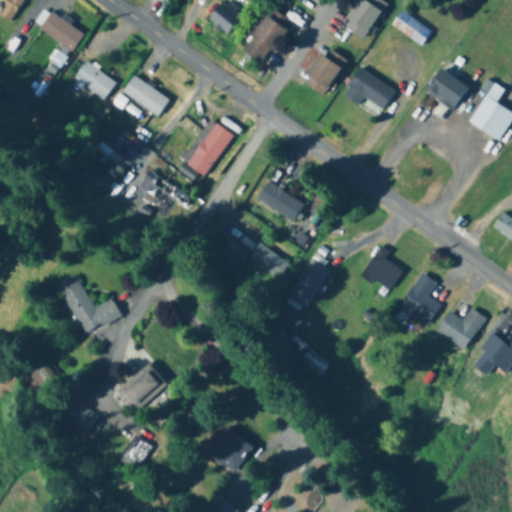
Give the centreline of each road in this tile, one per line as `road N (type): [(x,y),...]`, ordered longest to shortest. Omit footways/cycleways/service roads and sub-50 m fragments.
road 1 (residential): [(511,288),(111,0)]
road 2 (residential): [(272,117),(165,269)]
road 3 (residential): [(258,107),(328,0)]
